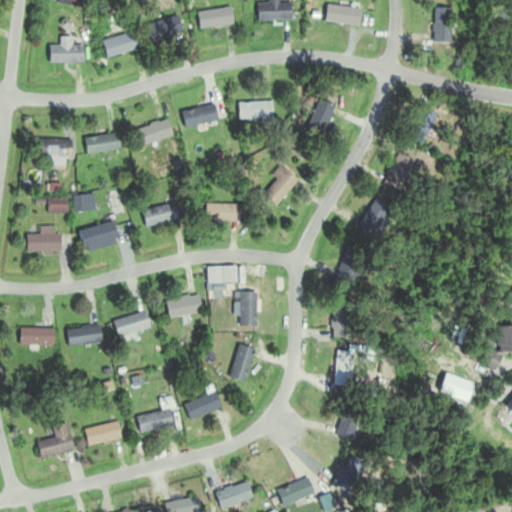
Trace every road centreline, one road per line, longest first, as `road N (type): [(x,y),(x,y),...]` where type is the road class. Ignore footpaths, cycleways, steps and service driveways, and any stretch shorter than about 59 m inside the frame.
road 1 (residential): [(15,499),(0,440),(7,95),(19,0),(395,6),(395,22),(365,136),(297,262),(282,399),(234,442),(0,502)]
road 2 (residential): [(0,94),(77,98),(242,58),(309,56),(511,97)]
road 3 (residential): [(0,285),(76,286),(199,255),(297,262)]
